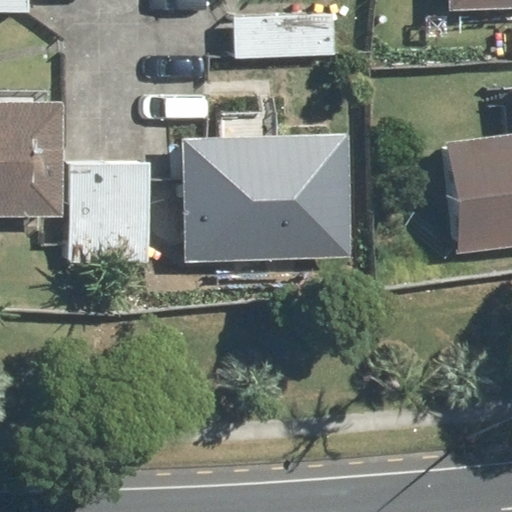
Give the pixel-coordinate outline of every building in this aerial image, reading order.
[(14,0),(0,0),(0,19),(15,20),(14,0)] [(511,0),(437,0),(439,18),(511,12),(511,0)] [(328,16),(215,14),(214,64),(327,66),(328,16)] [(511,23),(500,24),(500,63),(511,63),(511,23)] [(511,85),(498,88),(505,139),(423,150),(438,257),(511,247),(511,85)] [(0,105),(0,215),(42,214),(38,105),(0,105)] [(164,149),(169,261),(321,254),(316,142),(164,149)] [(58,167),(57,261),(137,262),(138,168),(58,167)]
